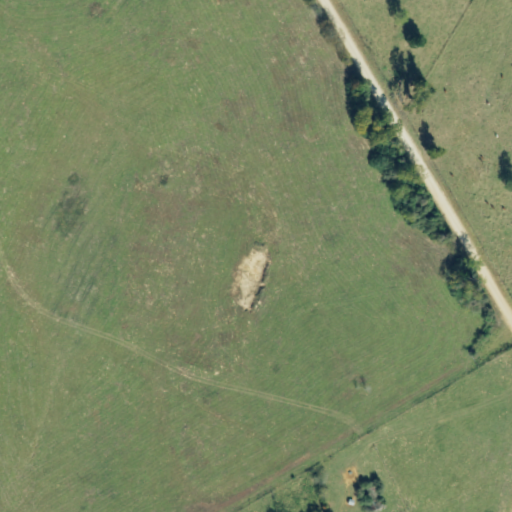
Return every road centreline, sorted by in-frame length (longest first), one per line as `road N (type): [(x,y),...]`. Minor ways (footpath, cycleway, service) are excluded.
road 1 (residential): [(344,511),(338,481),(209,246),(104,136),(0,63)]
road 2 (residential): [(511,349),(315,0)]
